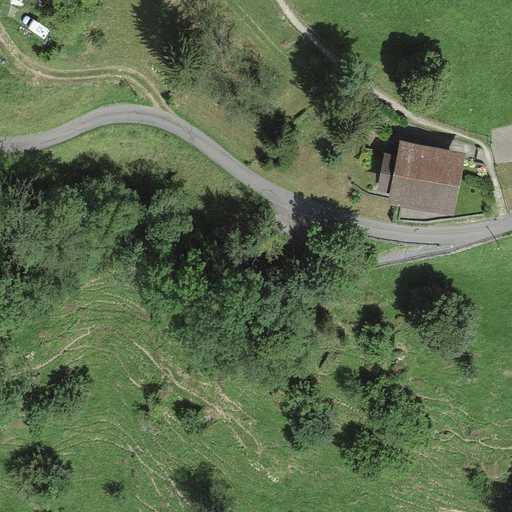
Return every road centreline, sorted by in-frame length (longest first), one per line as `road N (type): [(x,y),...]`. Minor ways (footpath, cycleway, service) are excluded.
road 1 (residential): [(0,142),(22,144),(101,118),(143,118),(185,132),(280,202),(328,223),(406,236),(511,223)]
road 2 (track): [(185,132),(157,88),(45,72),(22,64),(0,37)]
